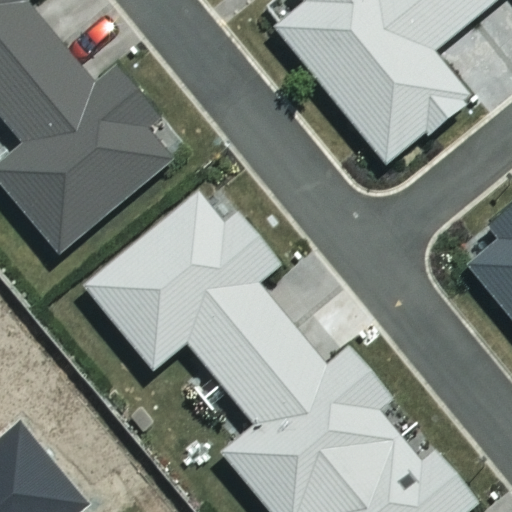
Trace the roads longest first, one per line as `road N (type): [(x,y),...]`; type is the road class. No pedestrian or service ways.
road 1 (residential): [(366,252),(158,0)]
road 2 (residential): [(511,433),(366,252)]
road 3 (residential): [(511,136),(366,252)]
